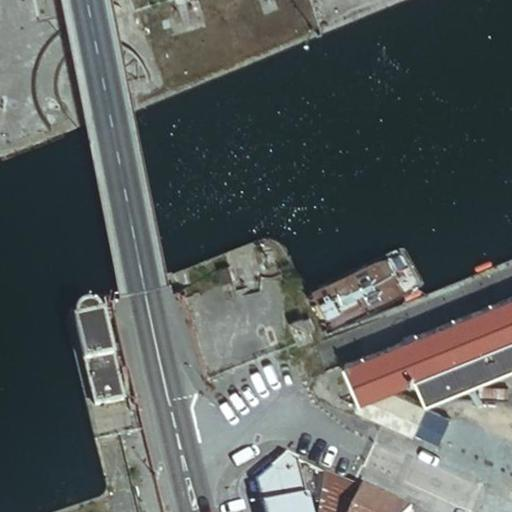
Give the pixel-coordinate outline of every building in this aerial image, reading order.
[(222,280),(230,278),(226,265),(218,268),(222,280)] [(511,292),(341,362),(357,401),(353,411),(412,437),(414,433),(487,466),(511,476),(511,448),(424,408),(420,405),(391,390),(414,381),(422,401),(511,364),(511,292)] [(72,337),(92,412),(123,404),(104,327),(103,325),(101,322),(98,319),(95,317),(89,315),(83,316),(78,319),(75,322),(72,327),(71,333),(72,337)] [(293,337),(296,343),(307,339),(310,337),(307,330),(312,328),(307,316),(292,322),(288,324),(293,337)] [(501,398),(501,389),(476,387),(475,397),(501,398)] [(281,458),(253,484),(259,511),(304,511),(292,462),(281,458)] [(320,476),(311,472),(306,506),(315,508),(320,476)] [(500,485),(503,478),(493,473),(490,481),(500,485)] [(338,511),(348,489),(320,476),(315,508),(314,511),(338,511)] [(397,511),(355,492),(346,511),(397,511)]
